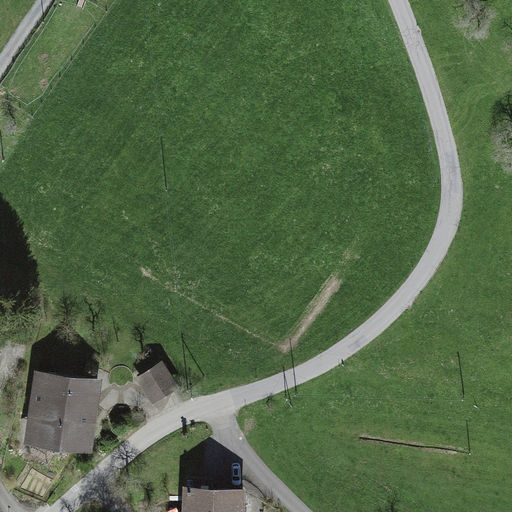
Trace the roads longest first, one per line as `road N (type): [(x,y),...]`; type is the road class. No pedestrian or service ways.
road 1 (unclassified): [(214,402),(339,354),(381,323),(432,261),(451,191),(433,95),(398,0)]
road 2 (unclassified): [(61,511),(157,428),(214,402)]
road 3 (residential): [(214,402),(253,479),(294,511)]
